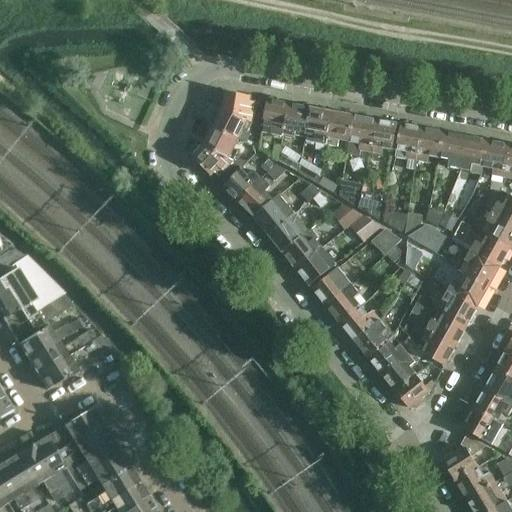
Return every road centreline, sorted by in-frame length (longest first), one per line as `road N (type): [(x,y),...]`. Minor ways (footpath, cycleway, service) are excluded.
road 1 (residential): [(511,122),(210,68),(174,114),(166,166),(240,237),(408,449)]
road 2 (track): [(511,52),(241,0)]
road 3 (residential): [(408,449),(445,420),(509,300)]
